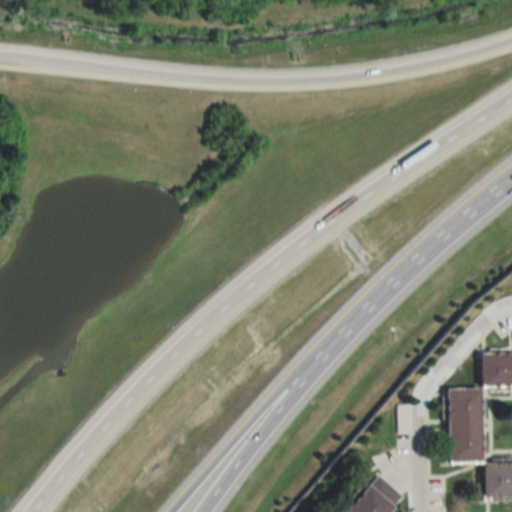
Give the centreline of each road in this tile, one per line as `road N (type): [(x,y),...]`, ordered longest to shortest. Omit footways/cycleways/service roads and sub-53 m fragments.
road 1 (motorway): [(511,37),(346,75),(159,74)]
road 2 (motorway): [(511,93),(234,292)]
road 3 (motorway): [(234,292),(142,377),(22,511)]
road 4 (motorway): [(293,389),(420,258),(511,178)]
road 5 (residential): [(511,308),(490,314),(420,396),(417,511)]
road 6 (motorway): [(170,511),(293,389)]
road 7 (motorway): [(198,511),(293,389)]
road 8 (motorway): [(159,74),(7,56)]
